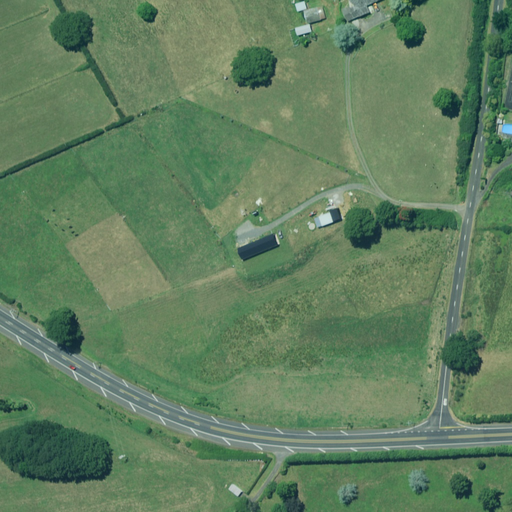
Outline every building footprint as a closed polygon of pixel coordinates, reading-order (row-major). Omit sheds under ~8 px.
[(369,7),(384,0),(352,0),(355,6),(345,11),(350,23),(372,13),(369,7)] [(325,6),(306,11),(309,24),(328,20),(325,6)] [(314,33),(312,25),(298,29),(300,37),(314,33)] [(336,223),(333,214),(321,218),(324,228),(336,223)] [(243,495),(234,487),(229,493),(238,500),(243,495)]
